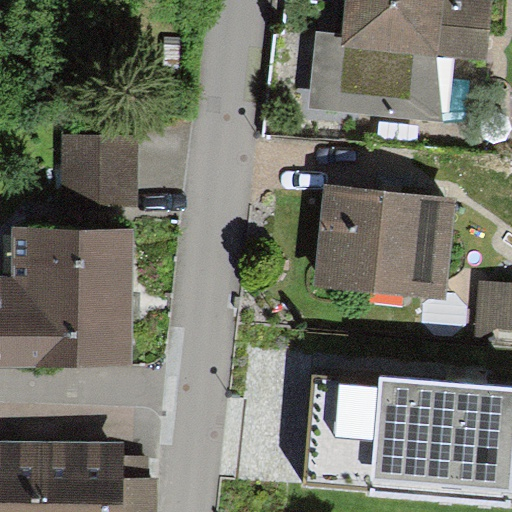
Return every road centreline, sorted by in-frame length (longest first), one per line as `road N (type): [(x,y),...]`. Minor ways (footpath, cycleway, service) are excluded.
road 1 (residential): [(238,0),(188,390)]
road 2 (residential): [(188,390),(0,385)]
road 3 (residential): [(188,390),(179,511)]
